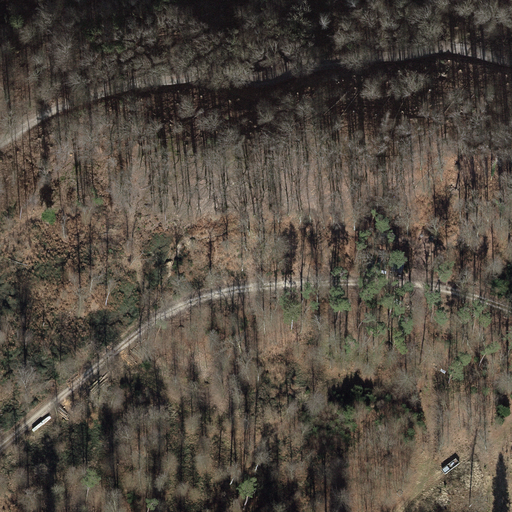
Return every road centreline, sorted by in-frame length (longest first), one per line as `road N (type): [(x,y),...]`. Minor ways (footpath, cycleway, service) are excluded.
road 1 (track): [(0,445),(102,358),(182,305),(244,283),(459,294),(511,311)]
road 2 (track): [(0,144),(68,101),(127,86),(265,82),(325,63),(461,51),(511,60)]
